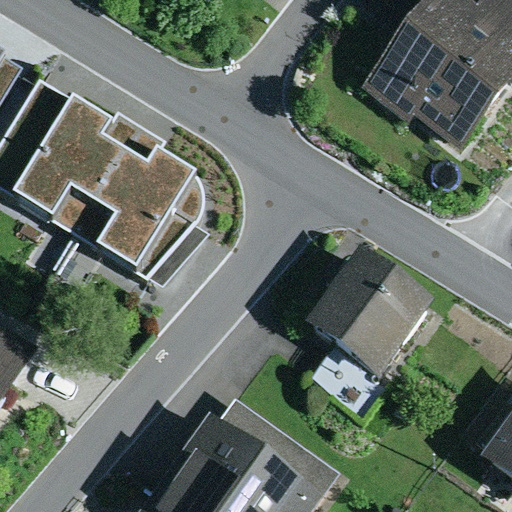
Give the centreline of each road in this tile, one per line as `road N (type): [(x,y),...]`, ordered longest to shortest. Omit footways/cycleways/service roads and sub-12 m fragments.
road 1 (residential): [(317,175),(46,511)]
road 2 (residential): [(317,175),(32,0)]
road 3 (residential): [(511,293),(317,175)]
